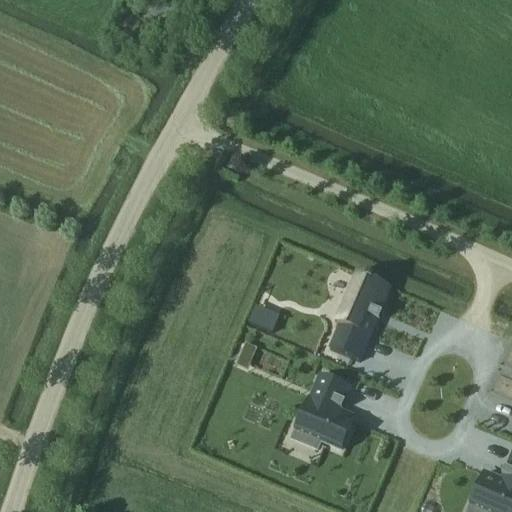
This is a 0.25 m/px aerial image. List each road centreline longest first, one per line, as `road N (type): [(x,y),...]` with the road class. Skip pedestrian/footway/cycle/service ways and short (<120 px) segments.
road 1 (unclassified): [(10,511),(105,260),(178,124)]
road 2 (unclassified): [(511,265),(178,124)]
road 3 (unclassified): [(178,124),(250,0)]
